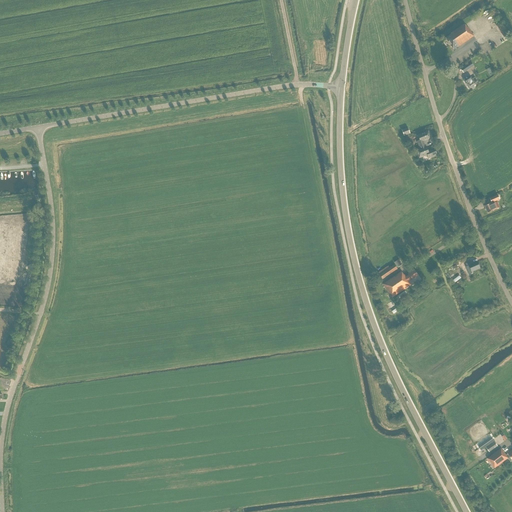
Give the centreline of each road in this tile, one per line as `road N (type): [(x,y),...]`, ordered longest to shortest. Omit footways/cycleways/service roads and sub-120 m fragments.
road 1 (secondary): [(466,511),(400,387),(360,285),(342,193),(341,87)]
road 2 (unclassified): [(511,303),(463,193),(404,0)]
road 3 (tertiary): [(38,127),(278,86),(341,87)]
road 4 (tertiary): [(13,385),(51,269),(38,127)]
